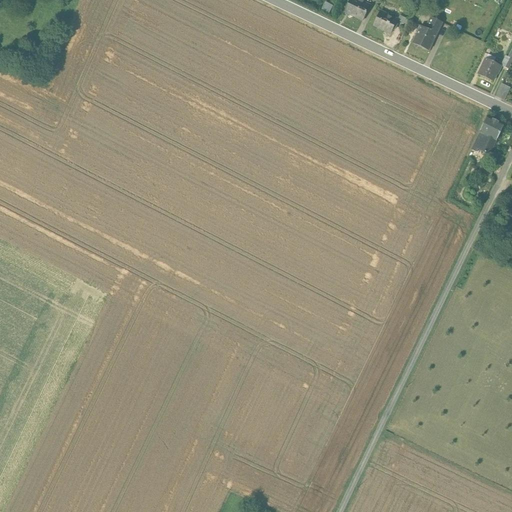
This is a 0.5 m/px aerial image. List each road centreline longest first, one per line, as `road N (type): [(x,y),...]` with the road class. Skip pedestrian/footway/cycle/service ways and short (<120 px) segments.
road 1 (residential): [(511,155),(342,511)]
road 2 (tertiary): [(511,111),(272,0)]
